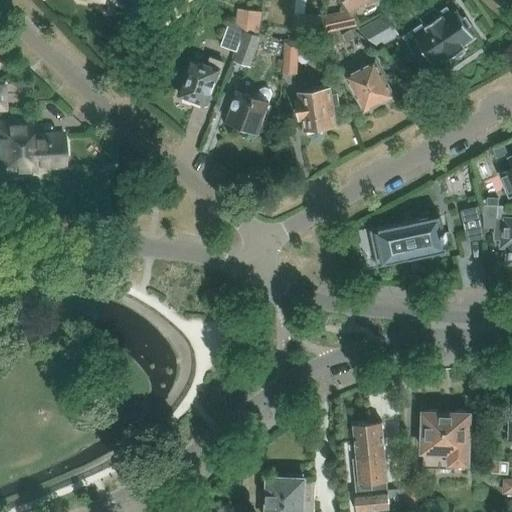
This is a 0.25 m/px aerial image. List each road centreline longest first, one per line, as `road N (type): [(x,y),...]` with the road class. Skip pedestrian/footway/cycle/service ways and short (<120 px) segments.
road 1 (secondary): [(96,511),(335,356),(460,325)]
road 2 (residential): [(256,251),(243,223),(71,83),(0,10)]
road 3 (residential): [(256,251),(511,106)]
road 4 (secondary): [(251,272),(171,249),(0,239)]
road 5 (secondary): [(460,325),(338,306),(251,272)]
